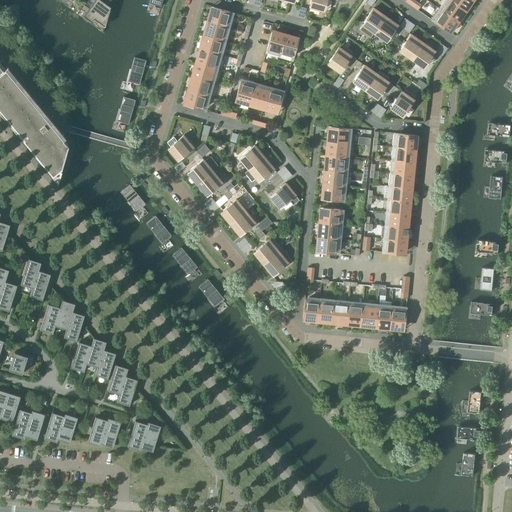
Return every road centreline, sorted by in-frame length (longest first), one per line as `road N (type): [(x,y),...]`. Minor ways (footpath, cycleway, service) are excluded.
road 1 (residential): [(167,104),(156,160),(285,319)]
road 2 (residential): [(433,128),(411,348)]
road 3 (residential): [(167,104),(266,133),(312,183)]
road 4 (residential): [(511,363),(498,511)]
road 5 (residential): [(312,183),(301,294),(285,319)]
road 6 (residential): [(285,319),(307,339),(411,348)]
